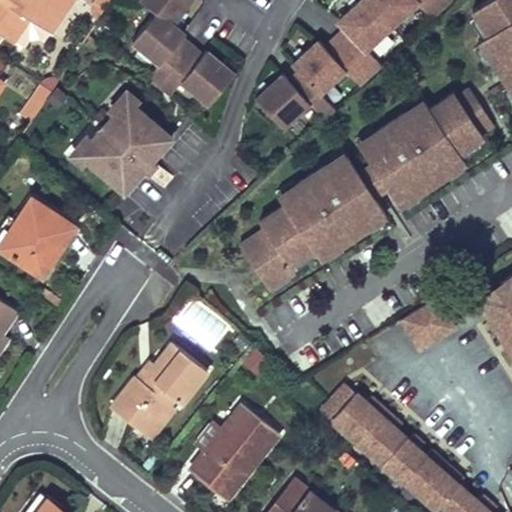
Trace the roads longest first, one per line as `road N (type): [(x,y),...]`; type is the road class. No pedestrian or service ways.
road 1 (residential): [(46,422),(111,320),(137,258),(88,303),(33,385),(28,408)]
road 2 (residential): [(46,422),(159,511)]
